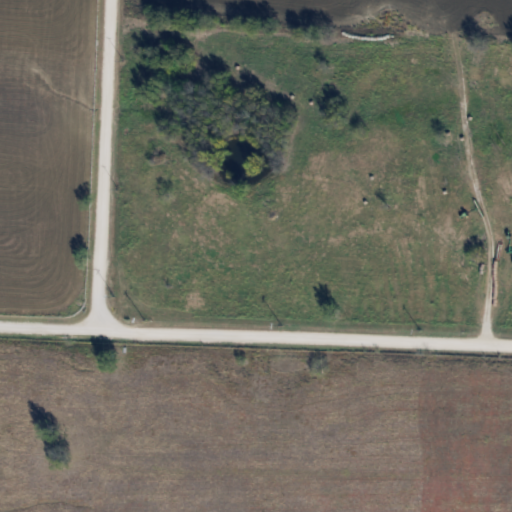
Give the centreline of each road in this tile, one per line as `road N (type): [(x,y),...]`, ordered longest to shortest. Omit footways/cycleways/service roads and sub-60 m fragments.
road 1 (residential): [(511,346),(0,328)]
road 2 (residential): [(94,331),(109,0)]
